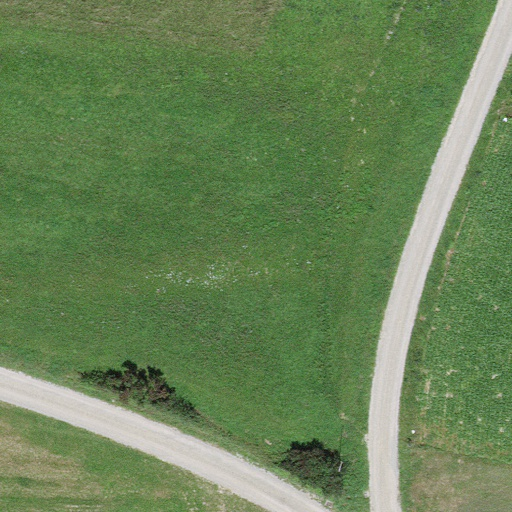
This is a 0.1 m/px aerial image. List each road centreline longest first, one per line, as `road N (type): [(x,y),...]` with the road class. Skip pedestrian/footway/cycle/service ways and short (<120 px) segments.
road 1 (track): [(394,511),(385,463),(403,319),(511,42)]
road 2 (track): [(0,385),(111,419),(289,511)]
